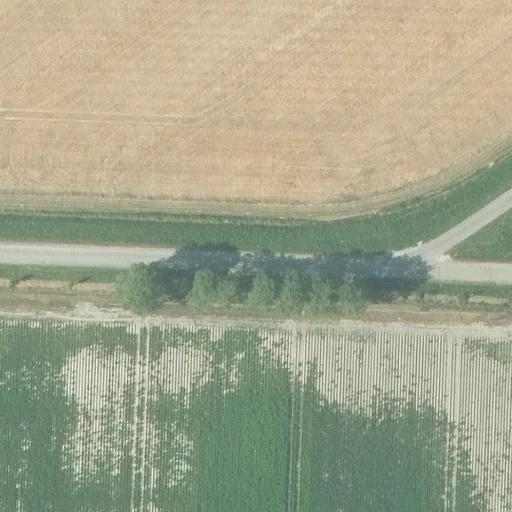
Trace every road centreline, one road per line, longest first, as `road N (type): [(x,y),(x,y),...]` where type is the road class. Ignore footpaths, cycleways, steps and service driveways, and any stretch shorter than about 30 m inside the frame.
road 1 (unclassified): [(405,271),(0,256)]
road 2 (unclassified): [(405,271),(511,197)]
